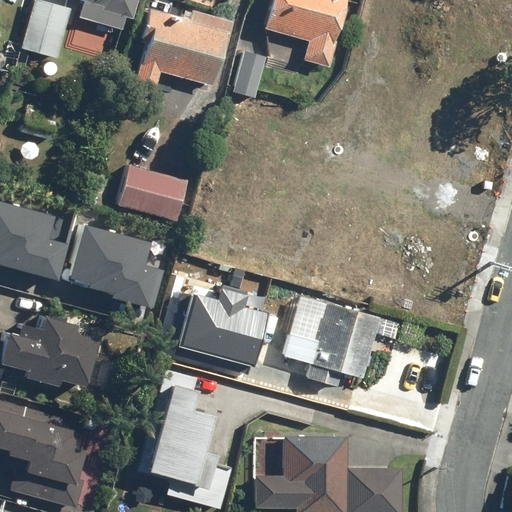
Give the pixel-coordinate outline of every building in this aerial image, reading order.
[(71,4),(58,0),(30,0),(18,44),(56,55),(71,4)] [(137,0),(82,0),(79,13),(123,26),(127,14),(133,15),(137,0)] [(331,63),(346,0),(271,0),(265,25),(307,36),(302,55),(331,63)] [(436,0),(397,0),(380,3),(405,123),(460,112),(436,0)] [(223,50),(231,16),(191,6),(191,8),(185,6),(183,13),(149,4),(140,39),(145,40),(134,81),(156,87),(161,67),(212,81),(223,50)] [(265,53),(241,48),(232,92),(256,97),(265,53)] [(379,92),(318,99),(323,141),(384,134),(379,92)] [(25,108),(22,130),(54,136),(58,114),(25,108)] [(300,133),(239,117),(212,217),(273,234),(300,133)] [(126,165),(120,202),(179,213),(186,175),(126,165)] [(0,263),(51,278),(61,242),(42,237),(48,214),(0,201),(0,263)] [(341,256),(336,276),(413,296),(428,241),(398,233),(402,217),(369,209),(356,260),(341,256)] [(143,240),(78,223),(64,275),(84,281),(82,285),(105,291),(104,295),(148,307),(158,269),(137,263),(143,240)] [(163,341),(244,364),(259,311),(236,304),(239,292),(213,285),(209,297),(185,290),(185,292),(177,290),(163,341)] [(362,373),(379,313),(357,302),(327,299),(301,292),(286,350),(340,364),(362,373)] [(86,381),(101,332),(77,325),(79,318),(46,308),(41,324),(22,319),(19,328),(9,325),(5,338),(0,336),(0,375),(3,367),(59,381),(63,374),(86,381)] [(198,373),(165,365),(137,468),(163,475),(164,470),(173,473),(168,489),(221,504),(232,462),(215,458),(218,446),(208,443),(217,407),(196,401),(201,382),(196,380),(198,373)] [(292,389),(297,372),(270,365),(266,382),(292,389)] [(80,418),(0,396),(0,442),(10,445),(5,464),(15,467),(9,488),(77,506),(94,444),(74,439),(80,418)] [(331,511),(346,511),(346,431),(285,431),(285,435),(255,435),(255,505),(295,505),(295,511),(331,511)] [(401,511),(402,465),(350,465),(349,511),(401,511)]
